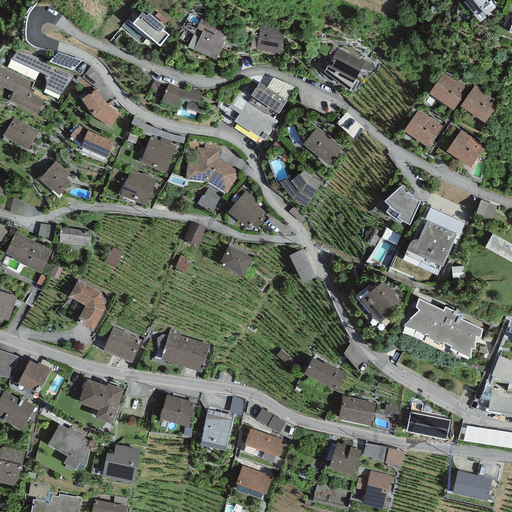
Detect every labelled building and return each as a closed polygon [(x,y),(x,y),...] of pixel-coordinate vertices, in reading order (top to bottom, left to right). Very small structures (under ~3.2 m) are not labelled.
[(489,0),(470,0),(464,5),(475,18),(479,15),(484,21),(492,15),(486,8),(492,3),(489,0)] [(142,15),(132,27),(159,50),(170,37),(163,31),(165,29),(148,16),(146,18),(142,15)] [(230,31),(201,18),(196,29),(203,32),(194,52),(216,62),(230,31)] [(285,31),(260,26),(255,52),(280,57),(285,31)] [(354,82),(365,62),(338,48),(328,69),(354,82)] [(48,64),(18,50),(10,61),(42,75),(43,76),(44,78),(45,79),(46,82),(46,86),(46,88),(45,91),(60,98),(68,80),(55,73),(54,68),(47,65),(48,64)] [(58,54),(49,65),(72,73),(82,62),(58,54)] [(33,83),(0,67),(0,87),(13,93),(9,103),(37,116),(44,102),(32,96),(34,92),(30,90),(33,83)] [(469,91),(444,74),(429,96),(454,113),(469,91)] [(268,88),(266,89),(285,104),(286,103),(294,88),(273,79),(268,88)] [(167,87),(153,81),(150,89),(164,96),(167,87)] [(253,96),(251,99),(276,117),(278,118),(287,103),(286,103),(285,104),(266,89),(268,88),(260,84),(253,96)] [(182,92),(168,86),(167,87),(164,96),(161,103),(176,110),(180,100),(188,102),(186,111),(203,115),(205,107),(199,105),(202,93),(184,87),(182,92)] [(500,103),(475,87),(460,110),(485,126),(500,103)] [(274,121),(276,117),(251,99),(253,96),(241,88),(228,107),(240,115),(235,124),(265,143),(278,123),(274,121)] [(97,90),(81,102),(92,119),(111,130),(119,114),(108,107),(97,90)] [(443,128),(419,111),(403,133),(428,150),(443,128)] [(39,132),(14,118),(2,137),(27,152),(39,132)] [(81,147),(87,133),(79,126),(70,137),(81,147)] [(343,149),(317,128),(302,146),(329,168),(343,149)] [(486,148),(461,131),(446,154),(471,170),(486,148)] [(114,143),(87,133),(81,147),(80,150),(107,161),(114,143)] [(176,148),(150,138),(140,166),(166,176),(176,148)] [(215,163),(218,161),(220,150),(197,149),(197,151),(189,151),(185,181),(208,184),(215,163)] [(241,175),(218,161),(215,163),(208,184),(227,196),(241,175)] [(70,174),(56,162),(39,181),(59,198),(71,183),(66,179),(70,174)] [(157,180),(131,171),(120,199),(146,209),(157,180)] [(289,177),(280,184),(292,201),(306,210),(310,202),(311,202),(321,186),(305,172),(293,182),(289,177)] [(0,196),(9,180),(0,175),(0,196)] [(204,198),(218,205),(223,194),(210,187),(204,198)] [(406,194),(400,188),(384,204),(390,210),(386,214),(400,225),(401,224),(410,228),(420,202),(412,198),(413,196),(407,192),(406,194)] [(257,200),(245,192),(228,215),(249,231),(252,228),(256,231),(265,219),(261,216),(264,212),(253,205),(257,200)] [(497,207),(481,202),(475,216),(492,222),(497,207)] [(465,225),(430,209),(425,222),(427,222),(418,243),(417,243),(416,243),(414,244),(412,244),(411,245),(407,254),(406,253),(404,257),(439,273),(440,269),(442,270),(457,235),(460,237),(465,225)] [(51,235),(53,225),(44,223),(41,233),(51,235)] [(208,233),(192,226),(185,242),(200,249),(208,233)] [(381,233),(371,228),(363,243),(373,248),(381,233)] [(91,233),(61,229),(59,245),(89,249),(91,233)] [(34,243),(15,234),(5,256),(14,260),(13,262),(23,267),(34,243)] [(511,246),(493,236),(485,250),(511,264),(511,246)] [(34,243),(23,267),(41,275),(52,252),(34,243)] [(119,265),(125,250),(114,246),(108,261),(119,265)] [(252,260),(228,248),(218,268),(242,280),(252,260)] [(298,253),(283,259),(294,287),(310,280),(298,253)] [(181,258),(179,265),(188,269),(191,261),(181,258)] [(464,267),(451,268),(452,280),(464,279),(464,267)] [(369,287),(355,299),(379,326),(402,306),(394,297),(396,295),(391,289),(390,291),(381,281),(372,290),(369,287)] [(101,295),(78,282),(69,299),(85,308),(85,309),(76,326),(93,334),(105,311),(101,295)] [(0,320),(8,323),(16,298),(0,292),(0,320)] [(443,312),(418,301),(415,310),(418,314),(404,328),(404,330),(402,335),(407,336),(413,338),(421,342),(467,363),(468,360),(472,362),(471,353),(476,353),(477,341),(481,341),(483,332),(462,321),(458,316),(454,314),(455,313),(445,308),(443,312)] [(130,335),(113,328),(103,353),(132,365),(142,342),(130,336),(130,335)] [(171,330),(161,362),(200,374),(210,346),(179,336),(180,333),(171,330)] [(0,372),(11,375),(17,352),(0,347),(0,372)] [(511,362),(499,357),(491,380),(494,381),(511,390),(511,362)] [(51,367),(38,360),(37,362),(29,358),(17,381),(38,392),(51,367)] [(323,365),(312,360),(304,376),(336,393),(346,375),(324,363),(323,365)] [(107,382),(106,385),(86,378),(78,400),(98,407),(95,415),(112,421),(124,388),(107,382)] [(511,390),(494,381),(488,415),(511,418),(511,390)] [(21,399),(4,389),(0,395),(0,418),(2,419),(3,417),(21,428),(35,405),(22,397),(21,399)] [(195,402),(166,394),(160,417),(189,425),(195,402)] [(376,402),(343,395),(338,418),(370,425),(376,402)] [(244,399),(233,396),(230,411),(242,413),(244,399)] [(400,405),(386,402),(384,411),(398,414),(400,405)] [(285,422),(262,407),(256,416),(279,431),(285,422)] [(233,414),(208,408),(204,425),(200,442),(226,448),(233,414)] [(461,433),(511,442),(511,428),(463,420),(461,433)] [(91,442),(59,423),(48,443),(68,454),(63,461),(75,468),(79,461),(86,464),(89,449),(87,448),(91,442)] [(285,440),(250,427),(244,441),(278,454),(285,440)] [(353,442),(343,439),(342,443),(337,441),(329,465),(354,473),(361,449),(352,446),(353,442)] [(404,448),(366,441),(363,457),(400,464),(404,448)] [(134,480),(140,448),(115,443),(114,452),(106,451),(102,475),(134,480)] [(25,452),(1,446),(0,450),(0,480),(16,484),(25,452)] [(272,476),(242,464),(236,480),(266,492),(272,476)] [(391,476),(371,469),(361,503),(380,509),(391,476)] [(492,477),(457,470),(452,490),(487,498),(492,477)] [(349,506),(353,492),(319,482),(315,497),(349,506)] [(78,511),(81,497),(59,493),(59,497),(52,495),(51,501),(33,498),(30,511),(78,511)] [(124,511),(126,505),(94,499),(91,511),(124,511)]
